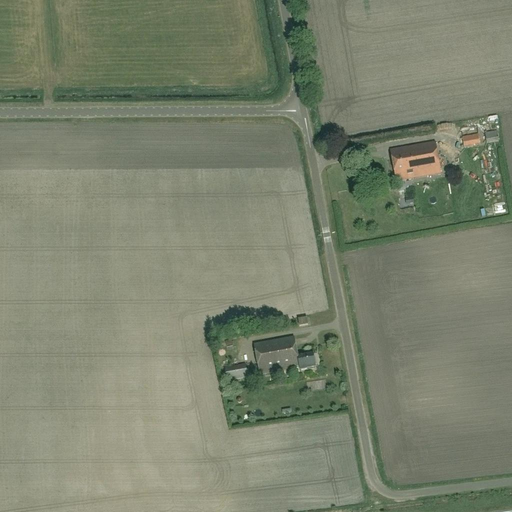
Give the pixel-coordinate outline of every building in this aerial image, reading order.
[(497,132),(485,135),(487,145),(499,143),(497,132)] [(478,135),(462,138),(464,148),(480,145),(478,135)] [(436,143),(390,151),(396,183),(441,175),(436,143)] [(294,338),(254,346),(260,376),(300,368),(300,370),(301,370),(301,371),(307,370),(307,369),(315,367),(315,366),(317,365),(316,360),(314,361),(313,354),(298,357),(294,338)] [(246,365),(225,369),(227,382),(248,378),(246,365)]
